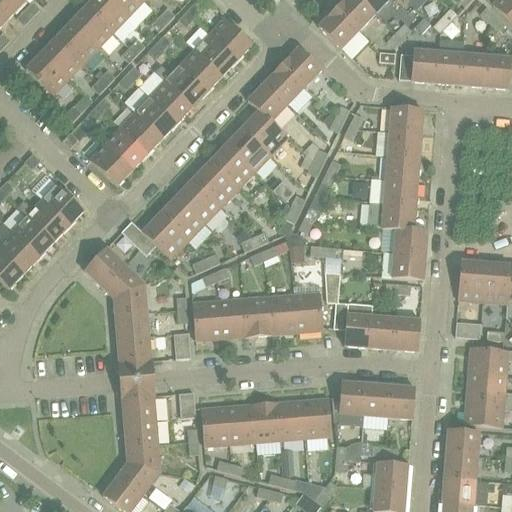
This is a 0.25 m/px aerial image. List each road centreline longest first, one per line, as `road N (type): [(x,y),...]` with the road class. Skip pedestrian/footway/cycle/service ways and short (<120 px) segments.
road 1 (residential): [(6,395),(343,362),(431,369)]
road 2 (residential): [(431,369),(455,104)]
road 3 (residential): [(111,216),(276,44)]
road 4 (residential): [(6,395),(30,309),(111,216)]
road 5 (residential): [(455,104),(365,94),(277,15)]
road 6 (residential): [(419,511),(431,369)]
